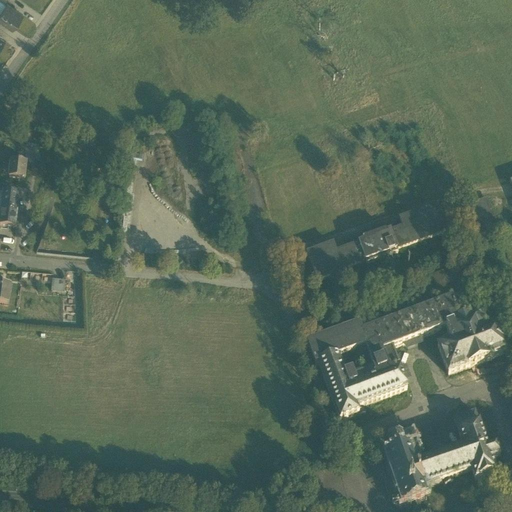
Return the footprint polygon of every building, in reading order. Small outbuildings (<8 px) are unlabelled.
[(0,19),(13,29),(23,15),(6,3),(0,11),(0,19)] [(9,179),(25,181),(27,164),(11,162),(9,179)] [(3,194),(1,210),(1,211),(0,210),(0,226),(15,228),(17,212),(19,196),(6,195),(3,194)] [(478,246),(488,242),(501,237),(500,233),(487,199),(465,208),(437,218),(439,224),(467,214),(478,246)] [(444,237),(439,224),(437,218),(434,210),(399,223),(402,231),(385,237),(358,248),(335,256),(331,247),(306,257),(316,284),(331,279),(331,277),(364,265),(365,269),(378,264),(386,285),(384,285),(387,293),(389,292),(397,316),(307,349),(315,369),(318,368),(339,424),(364,415),(362,410),(406,393),(391,352),(446,331),(450,344),(437,348),(448,377),(467,369),(468,371),(489,363),(489,361),(508,354),(497,327),(495,328),(485,332),(480,318),(467,323),(464,316),(462,311),(464,310),(458,293),(451,273),(422,284),(429,304),(403,313),(395,290),(396,290),(394,282),(392,282),(384,262),(398,257),(396,253),(429,241),(430,243),(444,237)] [(0,305),(9,306),(11,286),(0,284),(0,305)] [(494,304),(464,316),(467,323),(480,318),(490,315),(495,328),(497,327),(500,327),(495,313),(497,312),(494,304)] [(420,462),(417,454),(411,455),(423,489),(443,482),(445,486),(452,484),(451,479),(471,472),(475,482),(496,475),(491,460),(500,457),(496,446),(487,450),(478,424),(474,413),(454,420),(458,431),(457,431),(463,448),(442,455),(441,452),(434,455),(434,457),(420,462)] [(426,497),(423,489),(411,455),(409,449),(405,451),(401,441),(403,440),(402,439),(400,440),(396,438),(396,436),(395,436),(395,438),(390,439),(388,438),(387,439),(389,440),(387,445),(385,444),(385,446),(386,446),(390,456),(386,457),(385,456),(384,458),(387,459),(390,467),(388,468),(391,479),(393,478),(396,486),(394,487),(395,488),(397,488),(399,495),(397,496),(398,497),(394,498),(392,503),(393,506),(397,508),(401,506),(401,507),(403,506),(403,507),(404,507),(405,509),(406,508),(405,506),(425,499),(425,501),(427,501),(426,499),(426,498),(428,497),(428,496),(426,497)] [(409,449),(411,455),(417,454),(411,436),(402,439),(403,440),(401,441),(405,451),(409,449)]
